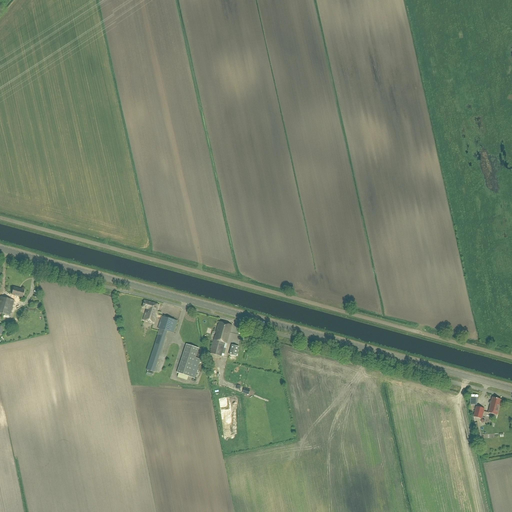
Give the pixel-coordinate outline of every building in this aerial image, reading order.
[(24,291),(14,288),(10,300),(0,297),(0,298),(0,313),(10,316),(14,301),(15,296),(22,298),(24,291)] [(159,305),(145,301),(143,308),(147,309),(144,321),(155,323),(159,305)] [(162,317),(158,328),(174,333),(177,322),(162,317)] [(232,326),(219,322),(219,325),(218,325),(210,353),(221,356),(225,343),(227,343),(232,326)] [(165,338),(158,335),(146,370),(154,373),(165,338)] [(198,349),(186,345),(177,373),(194,379),(200,360),(195,358),(198,349)] [(239,347),(231,345),(229,355),(236,357),(239,347)] [(501,400),(493,397),(488,413),(494,414),(493,418),(496,419),(501,400)] [(485,409),(476,407),(473,417),(482,419),(485,409)]
